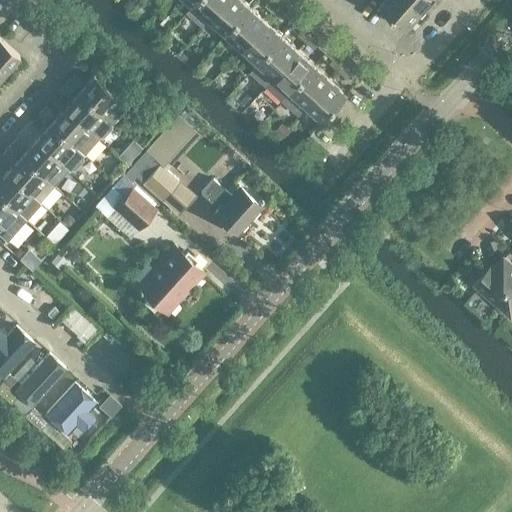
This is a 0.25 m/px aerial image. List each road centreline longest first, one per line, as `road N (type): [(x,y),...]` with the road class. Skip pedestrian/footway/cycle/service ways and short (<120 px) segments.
road 1 (tertiary): [(77,511),(464,85)]
road 2 (residential): [(473,0),(401,77),(319,0)]
road 3 (residential): [(0,126),(63,50),(9,0)]
road 4 (residential): [(99,378),(0,274)]
